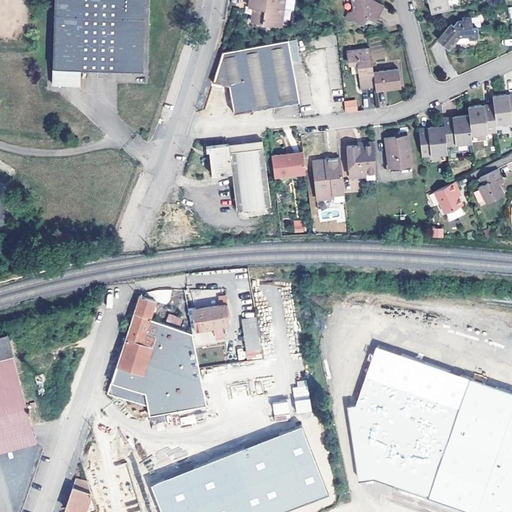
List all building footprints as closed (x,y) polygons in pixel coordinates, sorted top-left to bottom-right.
[(55,0),(54,84),(80,84),(81,69),(100,70),(108,70),(144,71),(145,0),(55,0)] [(293,10),(294,0),(249,0),(248,7),(254,8),(253,11),(252,22),(279,26),(282,8),(293,10)] [(350,0),(353,12),(349,14),(346,12),(343,17),(348,20),(351,18),(361,24),(365,16),(373,21),(382,6),(375,2),(372,0),(350,0)] [(426,0),(430,13),(449,8),(447,0),(426,0)] [(437,39),(447,49),(458,37),(467,36),(467,39),(477,39),(476,28),(470,28),(470,18),(460,18),(460,23),(457,22),(454,26),(451,24),(437,39)] [(212,81),(228,85),(231,101),(234,113),(250,110),(250,114),(254,114),(253,109),(299,101),(288,40),(223,52),(212,81)] [(384,46),(370,48),(372,60),(385,59),(384,46)] [(370,50),(347,53),(349,65),(357,64),(360,88),(374,86),(372,73),(370,50)] [(374,86),(374,91),(400,88),(398,70),(372,73),(374,86)] [(508,95),(493,97),(494,104),(494,107),(497,124),(511,122),(511,98),(510,97),(508,95)] [(344,101),(345,113),(358,111),(356,99),(344,101)] [(482,106),(467,107),(468,114),(471,135),(498,131),(497,124),(494,107),(486,108),(484,107),(482,106)] [(444,125),(446,145),(472,142),(471,135),(468,114),(456,116),(452,120),(443,121),(444,125)] [(427,131),(418,132),(421,155),(447,152),(446,145),(444,125),(431,127),(428,129),(427,131)] [(394,137),(385,138),(387,158),(388,166),(410,163),(408,139),(395,140),(394,137)] [(228,144),(206,147),(207,152),(210,151),(212,175),(234,173),(238,209),(269,205),(262,139),(248,141),(249,142),(249,150),(229,152),(228,144)] [(347,148),(350,177),(366,175),(366,172),(376,171),(373,141),(362,142),(362,146),(360,146),(357,146),(347,148)] [(249,142),(228,144),(229,152),(249,150),(249,142)] [(291,153),(271,156),(273,177),(305,172),(302,153),(291,155),(291,153)] [(314,159),(316,168),(312,169),(316,195),(325,194),(325,198),(333,197),(332,193),(344,192),(340,156),(326,157),(314,159)] [(388,166),(387,158),(384,159),(385,171),(411,168),(410,163),(388,166)] [(496,169),(479,178),(482,185),(478,187),(485,203),(501,195),(503,194),(498,185),(495,179),(499,177),(500,177),(496,169)] [(351,180),(377,177),(376,171),(366,172),(366,175),(350,177),(351,180)] [(454,182),(434,192),(444,213),(445,212),(449,220),(462,214),(458,206),(461,204),(455,190),(457,189),(454,182)] [(428,195),(433,206),(438,203),(433,193),(428,195)] [(178,214),(168,215),(170,228),(169,228),(171,248),(183,246),(178,214)] [(156,299),(140,294),(113,376),(111,381),(116,383),(116,387),(122,387),(146,404),(148,414),(205,402),(199,367),(192,331),(150,317),(152,311),(154,304),(156,299)] [(226,313),(230,312),(228,303),(225,303),(224,299),(219,300),(220,305),(193,310),(196,328),(208,326),(209,334),(215,334),(216,336),(223,334),(222,324),(228,322),(226,313)] [(165,321),(179,326),(183,318),(168,313),(165,321)] [(261,348),(256,317),(241,319),(246,350),(261,348)] [(0,432),(31,425),(7,333),(0,334),(0,432)] [(375,351),(448,376),(450,369),(370,342),(346,410),(355,409),(375,351)] [(511,511),(511,398),(494,392),(448,376),(375,351),(355,409),(346,410),(358,486),(374,483),(457,511),(511,511)] [(296,413),(312,411),(307,382),(292,384),(296,413)] [(511,390),(497,385),(494,392),(511,398),(511,390)] [(150,418),(151,424),(166,421),(165,414),(150,418)] [(0,432),(0,448),(35,439),(31,425),(0,432)] [(151,481),(160,511),(322,511),(331,509),(305,431),(151,481)] [(124,472),(112,438),(103,441),(106,449),(108,454),(110,453),(117,475),(124,472)] [(110,453),(108,454),(106,449),(88,454),(90,460),(88,460),(95,482),(113,476),(117,475),(110,453)] [(114,511),(132,511),(137,510),(124,472),(117,475),(113,476),(121,501),(112,504),(114,511)] [(96,511),(91,493),(85,491),(87,483),(76,479),(70,496),(67,508),(78,511),(96,511)]
